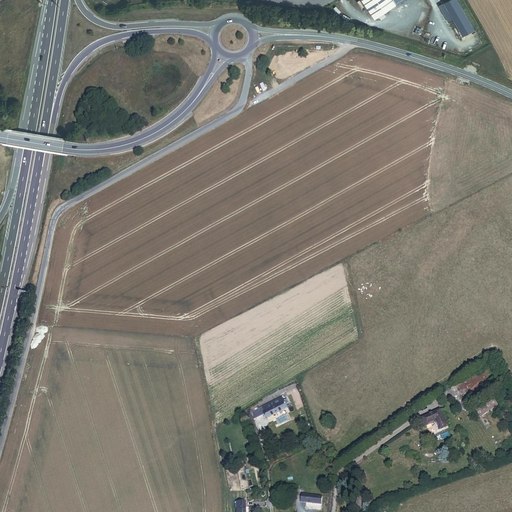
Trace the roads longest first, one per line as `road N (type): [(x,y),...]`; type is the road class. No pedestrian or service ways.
road 1 (tertiary): [(0,445),(55,215),(235,111),(248,70),(244,55)]
road 2 (trunk): [(38,170),(65,76),(95,44),(178,30),(212,42)]
road 3 (secondary): [(511,94),(405,54),(277,34)]
road 4 (secondary): [(211,75),(172,122),(138,141),(82,150),(0,137)]
road 5 (trunk): [(0,357),(38,170)]
road 6 (trunk): [(38,170),(64,0)]
road 7 (trunk): [(29,126),(0,295)]
road 8 (trunk): [(218,23),(114,28),(88,17),(77,0)]
road 9 (trunk): [(52,0),(29,126)]
